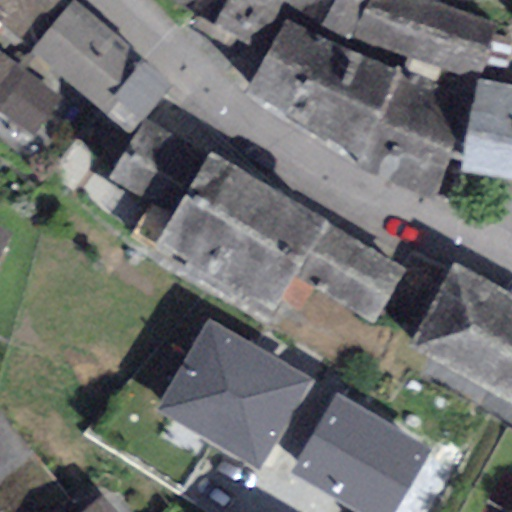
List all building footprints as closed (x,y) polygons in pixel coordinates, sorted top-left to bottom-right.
[(0,0),(0,22),(21,40),(52,0),(0,0)] [(171,82),(73,0),(71,0),(28,51),(127,134),(171,82)] [(176,0),(255,46),(281,2),(282,0),(176,0)] [(282,0),(281,2),(352,38),(368,0),(282,0)] [(424,0),(368,0),(352,38),(474,78),(493,24),(424,0)] [(286,20),(246,92),(356,171),(399,79),(286,20)] [(0,112),(31,135),(58,97),(0,54),(0,112)] [(469,107),(399,79),(356,171),(434,207),(469,107)] [(511,84),(477,79),(460,173),(511,180),(511,84)] [(327,223),(210,152),(151,249),(267,323),(294,278),(327,223)] [(404,269),(327,223),(294,278),(372,324),(404,269)] [(511,417),(511,297),(453,264),(399,359),(510,422),(511,417)] [(294,380),(209,334),(174,398),(215,420),(206,436),(250,460),(294,380)] [(393,511),(429,452),(333,395),(286,473),(352,511),(393,511)] [(48,511),(63,501),(0,421),(0,511),(48,511)] [(117,511),(105,497),(86,511),(117,511)]
